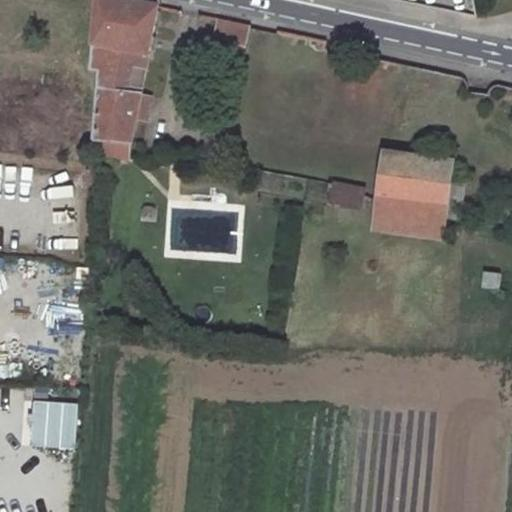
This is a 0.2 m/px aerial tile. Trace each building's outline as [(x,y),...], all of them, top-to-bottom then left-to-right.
[(144,95),(160,6),(132,0),(97,0),(92,69),(100,70),(95,139),(101,140),(132,142),(135,142),(139,120),(144,95)] [(250,24),(220,18),(212,58),(241,64),(250,24)] [(414,66),(362,55),(350,118),(401,129),(414,66)] [(154,97),(144,95),(139,120),(150,121),(154,97)] [(101,140),(100,158),(131,160),(132,142),(101,140)] [(451,179),(454,163),(392,154),(382,229),(443,239),(446,218),(451,179)] [(466,180),(451,179),(446,218),(461,220),(466,180)] [(365,190),(337,184),(334,201),(357,205),(358,196),(364,197),(365,190)] [(501,274),(485,272),(483,288),(499,290),(501,274)] [(29,448),(74,448),(74,403),(29,403),(29,448)]
